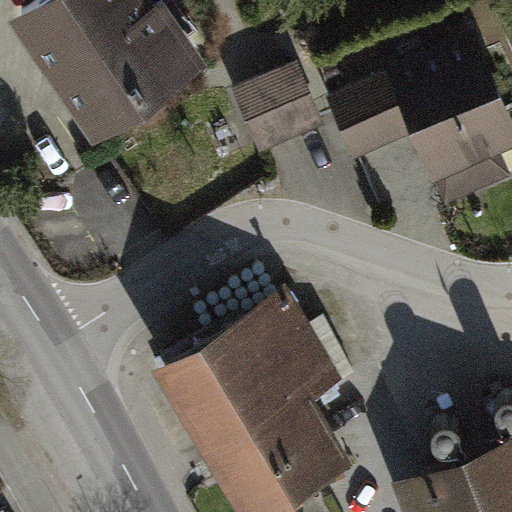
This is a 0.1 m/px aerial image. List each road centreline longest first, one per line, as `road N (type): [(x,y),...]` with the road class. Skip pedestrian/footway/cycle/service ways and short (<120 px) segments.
road 1 (residential): [(56,345),(266,220),(301,220),(453,277),(511,284)]
road 2 (tertiary): [(149,511),(56,345)]
